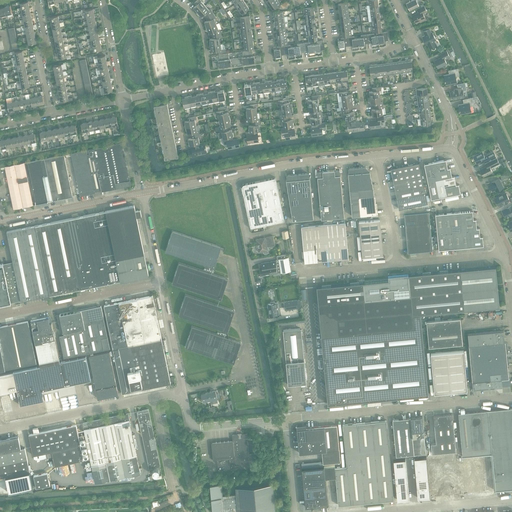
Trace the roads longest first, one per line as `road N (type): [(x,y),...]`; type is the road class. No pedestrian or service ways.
road 1 (unclassified): [(285,420),(511,396)]
road 2 (unclassified): [(0,315),(161,281)]
road 3 (unclassified): [(511,144),(440,0)]
road 4 (unclassified): [(0,429),(154,397)]
road 5 (tertiary): [(231,176),(378,156)]
road 6 (unclassified): [(231,176),(261,320)]
road 7 (tertiary): [(2,221),(142,193)]
road 8 (unclassified): [(511,500),(379,511)]
road 9 (unclassified): [(183,389),(198,427),(285,420)]
